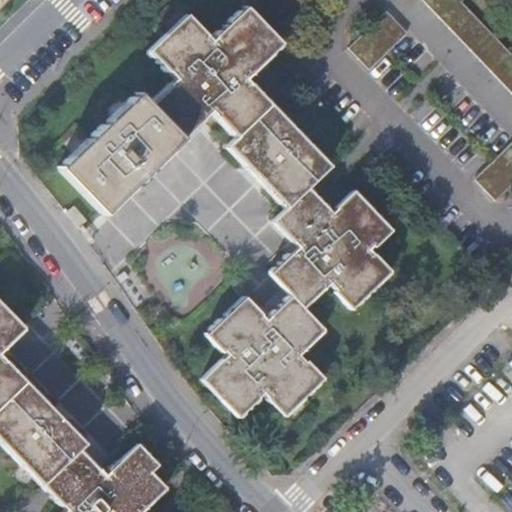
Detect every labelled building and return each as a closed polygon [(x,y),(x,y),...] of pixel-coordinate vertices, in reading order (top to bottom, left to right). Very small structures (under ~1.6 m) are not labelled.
[(417,0),(511,98),(511,60),(454,0),(417,0)] [(57,170),(69,182),(101,216),(124,194),(201,120),(201,119),(206,113),(212,118),(214,116),(234,138),(225,147),(284,209),(270,221),(296,249),(269,276),(289,298),(262,323),(257,319),(259,315),(243,299),(204,337),(219,353),(221,352),(227,358),(222,362),(220,362),(199,381),(236,419),(257,399),(258,397),(261,394),(266,399),(266,401),(281,417),(321,379),(304,363),(303,365),(295,357),(321,331),(300,310),(327,284),(334,291),(332,294),(348,310),(387,273),(371,257),(369,257),(364,252),(368,248),(371,248),(388,231),(351,194),(335,208),(335,210),(329,216),(324,211),(325,209),(305,189),(327,167),(248,85),(246,87),(241,81),(278,44),(244,8),(212,39),(213,40),(208,45),(202,40),(203,36),(184,17),(147,53),(165,72),(168,72),(174,79),(146,105),(137,94),(57,170)] [(384,13),(366,30),(386,52),(404,35),(384,13)] [(347,48),(368,70),(386,52),(366,30),(347,48)] [(511,147),(509,145),(490,163),(511,185),(511,184),(511,147)] [(490,163),(473,180),(492,204),(511,185),(490,163)] [(84,220),(71,206),(63,214),(76,228),(84,220)] [(0,443),(61,508),(62,507),(66,511),(65,511),(139,511),(163,490),(149,474),(155,467),(136,447),(104,477),(96,470),(78,452),(84,445),(4,361),(2,362),(0,360),(0,352),(24,329),(3,309),(0,305),(0,443)]
